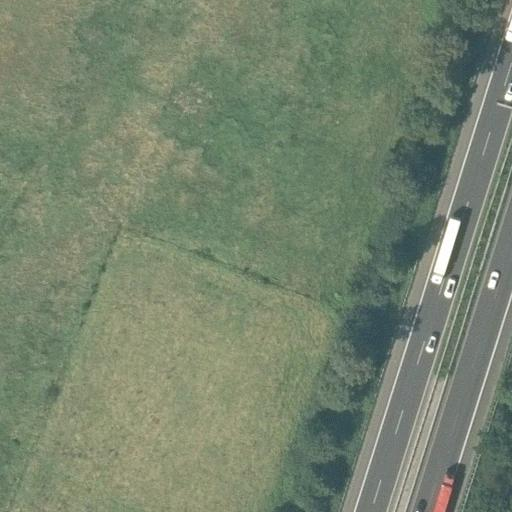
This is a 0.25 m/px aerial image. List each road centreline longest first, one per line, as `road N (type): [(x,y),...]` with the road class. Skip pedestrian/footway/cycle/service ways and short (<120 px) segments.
road 1 (motorway): [(511,62),(369,511)]
road 2 (motorway): [(426,511),(511,243)]
